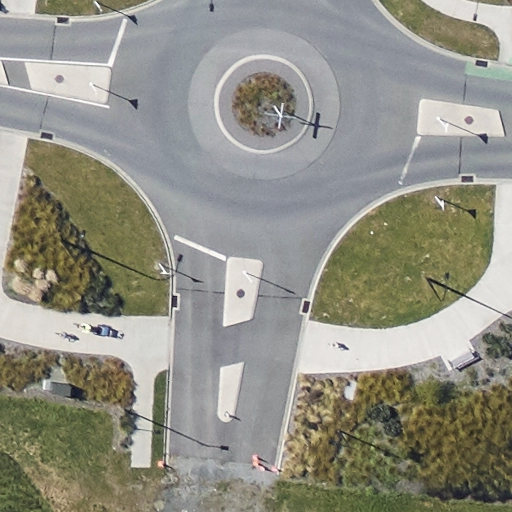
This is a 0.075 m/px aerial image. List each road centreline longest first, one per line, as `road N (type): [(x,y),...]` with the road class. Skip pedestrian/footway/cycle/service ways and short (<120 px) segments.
road 1 (residential): [(306,203),(247,409),(219,464),(207,405),(193,190)]
road 2 (residential): [(0,39),(173,34)]
road 3 (residential): [(161,151),(0,104)]
road 4 (residential): [(511,152),(356,159)]
road 5 (residential): [(361,54),(511,91)]
road 6 (residential): [(161,151),(150,92),(173,34)]
road 7 (residential): [(306,203),(246,213),(193,190)]
